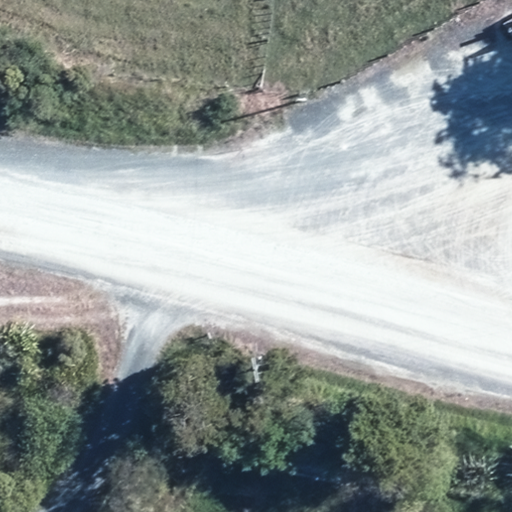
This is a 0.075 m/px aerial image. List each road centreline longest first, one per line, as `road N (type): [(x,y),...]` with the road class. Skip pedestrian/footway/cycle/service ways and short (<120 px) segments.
road 1 (tertiary): [(0,220),(374,303)]
road 2 (unclassified): [(374,303),(461,186),(511,161)]
road 3 (tertiary): [(374,303),(511,341)]
